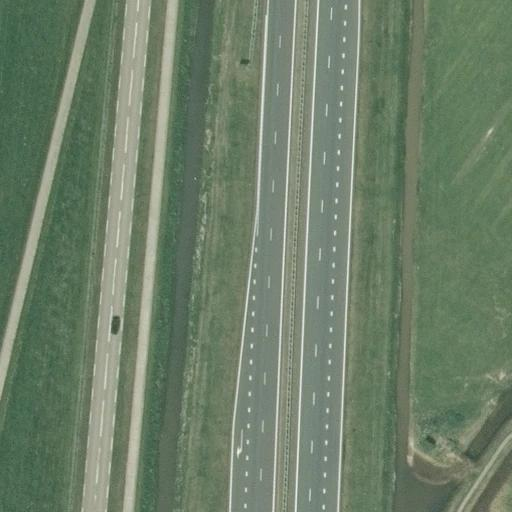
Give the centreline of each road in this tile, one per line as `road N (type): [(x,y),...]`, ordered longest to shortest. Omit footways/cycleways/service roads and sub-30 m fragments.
road 1 (secondary): [(92,511),(137,0)]
road 2 (trunk): [(281,0),(258,511)]
road 3 (trunk): [(309,511),(331,0)]
